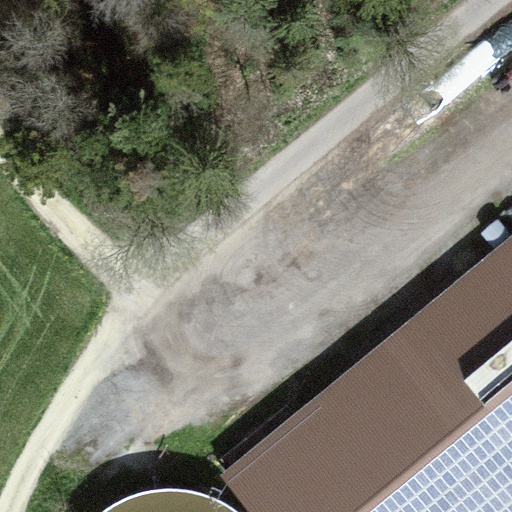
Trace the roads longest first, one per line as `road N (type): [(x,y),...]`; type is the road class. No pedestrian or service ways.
road 1 (track): [(500,0),(150,285)]
road 2 (track): [(150,285),(27,455),(4,511)]
road 3 (track): [(150,285),(92,251),(0,139)]
